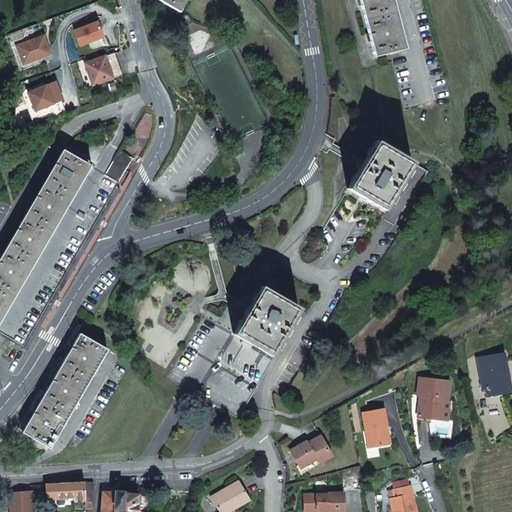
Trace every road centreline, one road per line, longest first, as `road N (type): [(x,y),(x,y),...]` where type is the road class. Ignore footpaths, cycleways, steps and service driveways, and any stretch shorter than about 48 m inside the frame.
road 1 (residential): [(110,253),(266,196),(286,179),(311,138),(312,49),(303,0)]
road 2 (residential): [(0,476),(195,467),(261,435),(272,454),(272,511)]
road 3 (residential): [(110,253),(107,237),(167,129),(128,0)]
road 4 (unknown): [(133,109),(1,341)]
road 5 (unknown): [(133,109),(57,139),(0,234)]
road 6 (residential): [(0,408),(110,253)]
